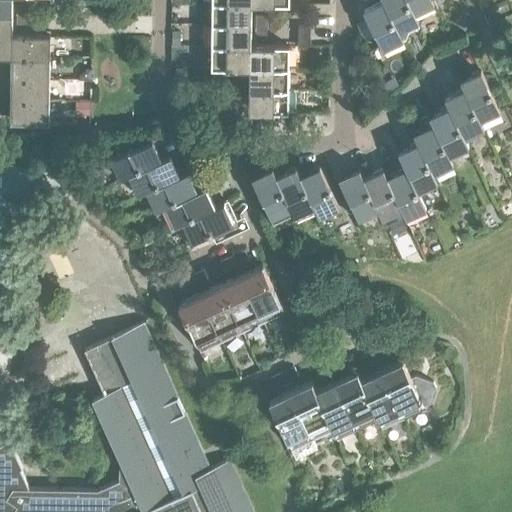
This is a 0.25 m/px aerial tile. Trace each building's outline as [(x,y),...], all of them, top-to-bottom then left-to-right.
[(0,0),(0,12),(11,12),(11,0),(0,0)] [(399,31),(384,0),(380,0),(364,8),(383,49),(403,40),(399,31)] [(415,13),(408,0),(384,0),(399,31),(419,22),(415,13)] [(432,0),(408,0),(415,13),(434,4),(432,0)] [(212,1),(212,23),(256,23),(256,13),(256,2),(212,1)] [(17,13),(29,13),(29,3),(17,3),(17,13)] [(11,12),(0,12),(0,34),(11,34),(11,32),(11,29),(11,12)] [(29,13),(17,13),(16,23),(28,23),(29,13)] [(268,23),(268,13),(256,13),(256,23),(268,23)] [(256,23),(212,23),(212,44),(255,45),(255,44),(255,33),(256,23)] [(267,33),(268,23),(256,23),(255,33),(267,33)] [(311,34),(311,25),(299,25),(299,34),(311,34)] [(11,32),(11,34),(11,56),(50,56),(51,33),(16,32),(11,32)] [(0,34),(0,55),(6,56),(8,56),(11,56),(11,34),(0,34)] [(311,44),(311,34),(299,34),(299,44),(311,44)] [(255,45),(212,44),(211,67),(245,67),(255,67),(255,66),(255,45)] [(255,44),(255,45),(255,66),(289,67),(289,44),(255,44)] [(11,56),(11,77),(50,78),(50,56),(11,56)] [(255,66),(255,67),(255,88),(289,88),(289,67),(255,66)] [(82,73),(82,78),(93,78),(93,68),(88,67),(82,73)] [(188,67),(176,67),(176,76),(188,76),(188,67)] [(465,88),(480,120),(501,112),(481,70),(461,79),(465,88)] [(50,78),(11,77),(10,99),(50,99),(60,100),(60,78),(50,78)] [(233,78),(233,87),(245,88),(245,78),(233,78)] [(80,103),(91,103),(91,87),(80,87),(80,103)] [(245,88),(233,87),(233,98),(245,98),(245,88)] [(289,88),(255,88),(255,110),(289,111),(289,88)] [(480,120),(465,88),(445,97),(449,106),(465,137),(484,128),(480,120)] [(50,99),(10,99),(10,120),(15,121),(49,121),(50,99)] [(91,103),(80,103),(77,103),(77,116),(91,116),(91,103)] [(465,137),(449,106),(430,114),(434,123),(449,155),(468,146),(465,137)] [(453,164),(449,155),(434,123),(414,133),(418,141),(433,173),(453,164)] [(21,145),(21,133),(11,133),(11,145),(21,145)] [(21,133),(21,145),(30,145),(31,133),(21,133)] [(40,145),(40,134),(40,133),(31,133),(30,145),(40,145)] [(129,174),(162,158),(153,139),(113,157),(111,158),(121,178),(129,174)] [(433,173),(418,141),(398,150),(406,168),(418,190),(437,181),(433,173)] [(108,148),(99,152),(104,162),(111,158),(113,157),(108,148)] [(162,158),(129,174),(139,194),(148,190),(180,174),(171,154),(162,158)] [(320,165),(300,175),(315,208),(319,216),(339,206),(320,165)] [(291,208),(277,175),(273,166),(252,176),(271,217),(291,208)] [(315,208),(300,175),(296,166),(277,175),(291,208),(295,217),(315,208)] [(383,167),(364,177),(378,210),(383,218),(402,209),(387,176),(383,167)] [(378,210),(364,177),(360,168),(339,177),(358,219),(378,210)] [(418,190),(406,168),(387,176),(402,209),(406,218),(426,208),(418,190)] [(188,170),(180,174),(148,190),(157,210),(165,206),(197,190),(188,170)] [(206,186),(197,190),(165,206),(174,225),(183,221),(215,205),(206,186)] [(226,201),(215,205),(183,221),(192,241),(212,232),(216,241),(240,230),(235,220),(232,221),(228,210),(230,209),(226,201)] [(245,250),(233,255),(237,264),(249,258),(245,250)] [(298,257),(296,252),(290,251),(287,255),(287,256),(289,261),(295,262),(297,259),(298,257)] [(237,264),(233,255),(221,261),(225,270),(237,264)] [(241,272),(264,321),(285,311),(263,263),(241,272)] [(192,274),(196,283),(208,277),(204,268),(192,274)] [(264,321),(241,272),(220,282),(243,331),(264,321)] [(196,283),(192,274),(180,279),(184,288),(196,283)] [(243,331),(220,282),(200,291),(222,340),(243,331)] [(222,340),(200,291),(179,301),(201,350),(222,340)] [(254,511),(230,458),(232,457),(232,456),(210,466),(144,321),(146,320),(146,319),(84,347),(105,391),(92,397),(120,458),(119,477),(98,487),(30,486),(21,467),(23,466),(10,438),(0,442),(0,511),(254,511)] [(385,346),(373,351),(377,360),(389,355),(387,350),(385,346)] [(377,360),(373,351),(362,356),(366,365),(377,360)] [(328,362),(332,370),(345,365),(342,360),(340,356),(328,362)] [(381,369),(404,417),(426,407),(404,358),(381,369)] [(332,370),(328,362),(316,367),(320,376),(332,370)] [(283,372),(287,381),(299,375),(297,370),(295,366),(283,372)] [(379,418),(362,377),(358,369),(337,379),(359,427),(379,418)] [(404,417),(381,369),(362,377),(379,418),(383,427),(404,417)] [(287,381),(283,372),(271,377),(275,386),(287,381)] [(334,429),(317,388),(313,379),(291,390),(314,438),(334,429)] [(359,427),(337,379),(317,388),(334,429),(338,437),(359,427)] [(314,438),(291,390),(270,400),(293,448),(314,438)]
